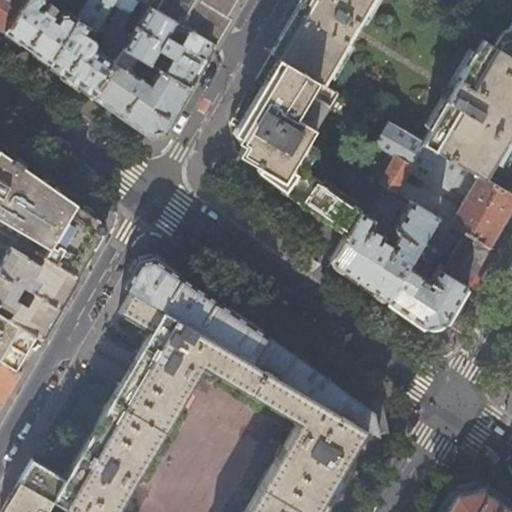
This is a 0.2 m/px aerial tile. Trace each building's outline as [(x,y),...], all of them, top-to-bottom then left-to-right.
[(0,0),(0,28),(4,31),(23,0),(0,0)] [(42,1),(41,0),(23,0),(4,31),(27,47),(49,62),(76,18),(77,17),(71,13),(67,11),(59,11),(55,16),(53,16),(51,13),(55,8),(49,3),(45,8),(40,6),(42,1)] [(79,12),(86,0),(64,0),(64,2),(74,8),(79,12)] [(86,0),(79,12),(77,17),(76,18),(88,26),(95,30),(99,33),(102,28),(97,25),(112,0),(86,0)] [(225,15),(230,7),(218,0),(138,0),(146,5),(212,45),(225,24),(221,22),(225,15)] [(322,83),(369,0),(300,0),(300,1),(270,51),(322,83)] [(198,69),(212,45),(146,5),(135,23),(132,25),(131,27),(133,28),(121,46),(123,48),(136,56),(152,65),(157,68),(188,87),(198,69)] [(77,17),(79,12),(74,8),(71,13),(77,17)] [(511,11),(493,44),(511,56),(511,11)] [(83,33),(88,26),(76,18),(49,62),(70,78),(75,81),(92,92),(123,48),(121,46),(99,33),(95,30),(93,34),(99,44),(95,49),(91,46),(93,42),(91,38),(83,33)] [(470,30),(474,23),(469,20),(464,27),(470,30)] [(511,56),(493,44),(481,39),(421,140),(460,163),(469,169),(511,192),(511,56)] [(136,56),(123,48),(92,92),(120,112),(148,132),(163,129),(175,109),(188,87),(157,68),(151,78),(144,74),(140,79),(133,74),(131,62),(136,56)] [(344,162),(372,112),(322,83),(270,51),(258,72),(237,107),(229,122),(242,130),(237,139),(243,143),(237,153),(255,162),(275,174),(274,177),(288,188),(325,213),(346,228),(358,209),(374,180),(360,171),(344,162)] [(149,70),(152,65),(136,56),(138,63),(146,69),(149,70)] [(85,96),(89,91),(75,81),(70,86),(85,96)] [(511,205),(511,192),(469,169),(463,179),(470,184),(471,186),(460,204),(455,202),(453,206),(423,187),(417,189),(415,188),(402,180),(410,166),(447,188),(460,163),(421,140),(389,122),(360,171),(374,180),(378,182),(384,186),(402,197),(431,215),(487,248),(503,220),(511,205)] [(101,235),(98,220),(43,182),(0,151),(0,218),(40,241),(43,245),(39,253),(44,256),(76,276),(88,256),(101,235)] [(384,186),(378,182),(375,187),(380,190),(384,186)] [(375,212),(370,209),(367,215),(358,209),(346,228),(329,259),(371,288),(385,298),(431,215),(402,197),(399,201),(404,205),(390,227),(392,233),(387,235),(382,242),(378,239),(381,233),(368,225),(375,212)] [(471,274),(487,248),(431,215),(410,255),(465,285),(471,274)] [(31,259),(36,252),(18,241),(14,248),(10,247),(0,263),(0,302),(3,305),(12,311),(9,317),(35,333),(41,337),(53,316),(76,276),(44,256),(40,263),(32,260),(31,259)] [(398,308),(421,324),(445,319),(456,301),(465,285),(410,255),(385,298),(398,308)] [(250,359),(264,337),(210,298),(153,258),(138,262),(131,275),(124,285),(130,289),(250,359)] [(314,511),(364,427),(250,359),(130,289),(118,310),(150,328),(151,329),(66,475),(64,476),(32,458),(19,479),(76,511),(114,511),(202,365),(204,365),(298,420),(243,511),(314,511)] [(34,335),(35,333),(9,317),(0,311),(0,360),(14,369),(24,351),(34,335)] [(364,427),(371,411),(297,359),(264,337),(250,359),(364,427)] [(10,390),(20,373),(14,369),(0,360),(0,405),(10,390)] [(76,511),(19,479),(18,478),(9,494),(0,508),(0,511),(76,511)] [(511,511),(511,510),(502,503),(485,492),(481,489),(456,494),(445,511),(511,511)]
